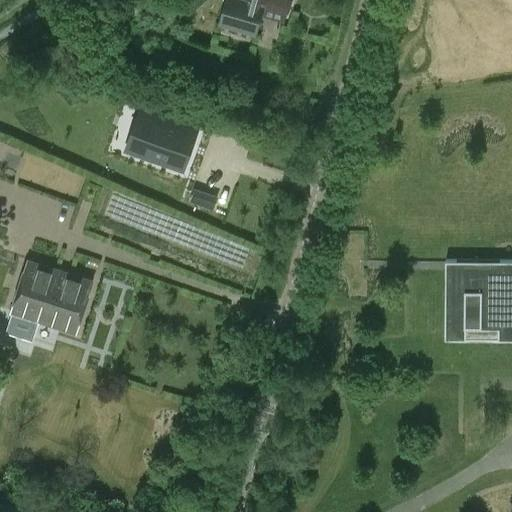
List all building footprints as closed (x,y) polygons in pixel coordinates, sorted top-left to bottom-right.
[(179,0),(189,11),(202,0),(179,0)] [(225,0),(219,23),(255,34),(262,12),(285,18),(289,0),(225,0)] [(152,115),(139,151),(185,167),(197,131),(152,115)] [(214,207),(216,198),(192,193),(189,202),(214,207)] [(243,268),(255,243),(190,213),(186,223),(209,234),(202,249),(243,268)] [(75,332),(92,281),(28,261),(12,312),(75,332)] [(467,270),(449,270),(448,319),(465,319),(465,326),(482,326),(482,316),(502,316),(502,333),(511,332),(511,286),(504,286),(504,270),(482,270),(482,269),(467,268),(467,270)]
